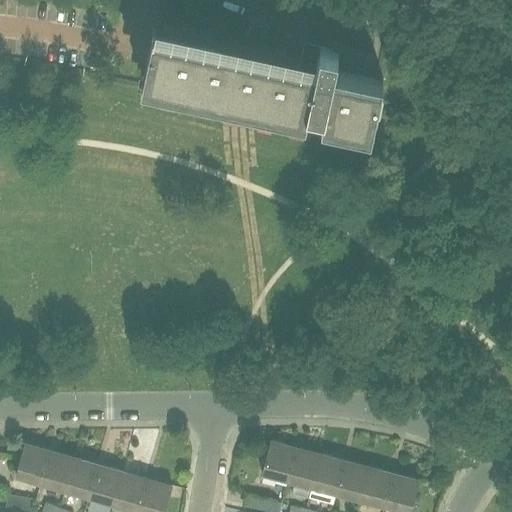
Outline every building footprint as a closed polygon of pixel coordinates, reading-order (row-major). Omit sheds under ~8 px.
[(192,12),(300,32),(302,17),(207,0),(148,0),(148,5),(163,7),(160,25),(189,30),(192,12)] [(321,4),(312,0),(297,0),(318,10),(321,4)] [(155,28),(147,64),(143,83),(145,84),(146,78),(308,113),(309,108),(324,112),(323,117),(370,127),(369,133),(371,133),(383,78),(366,74),(370,57),(305,43),(302,60),(155,28)] [(288,481),(297,447),(273,441),(264,474),(277,478),(276,483),(286,486),(288,481)] [(41,484),(51,450),(26,443),(16,476),(41,484)] [(322,454),(297,447),(288,481),(313,487),(322,454)] [(75,457),(51,450),(41,484),(65,491),(75,457)] [(322,454),(313,487),(337,494),(346,460),(322,454)] [(75,457),(65,491),(89,498),(99,464),(75,457)] [(337,494),(361,500),(370,467),(346,460),(337,494)] [(123,471),(99,464),(89,498),(113,505),(123,471)] [(370,467),(361,500),(386,507),(395,473),(370,467)] [(113,505),(137,511),(148,478),(123,471),(113,505)] [(410,511),(419,480),(395,473),(386,507),(405,511),(410,511)] [(164,511),(172,486),(148,478),(137,511),(164,511)] [(32,511),(34,499),(9,495),(7,507),(32,511)] [(279,511),(281,504),(264,499),(248,496),(246,507),(247,507),(260,509),(269,511),(279,511)] [(42,511),(58,511),(59,509),(47,503),(42,511)]
